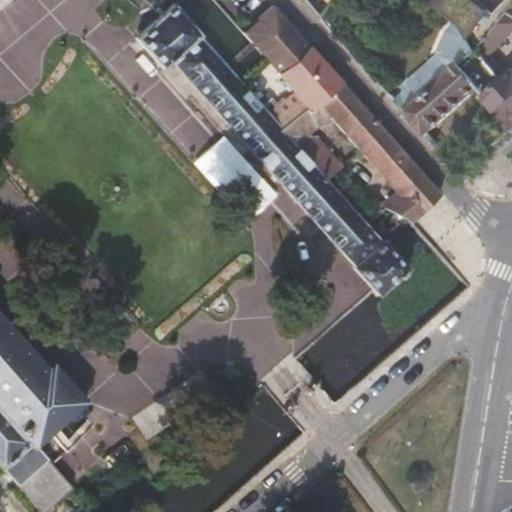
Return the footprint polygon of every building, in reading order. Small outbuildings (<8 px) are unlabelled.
[(511,0),(426,0),(426,1),(459,26),(471,54),(455,68),(476,93),(493,113),(510,133),(511,130),(511,73),(510,72),(501,81),(486,63),(511,31),(511,14),(507,11),(501,18),(476,0),(511,0)] [(351,266),(348,269),(369,291),(374,297),(407,269),(381,240),(378,243),(333,192),(326,185),(280,132),(265,115),(240,86),(211,55),(197,38),(200,36),(174,5),(168,10),(136,40),(162,70),(172,62),(351,266)] [(242,33),(248,39),(268,61),(297,35),(278,14),(271,7),(242,33)] [(268,61),(275,69),(292,90),(307,108),(338,83),(297,35),(268,61)] [(426,137),(476,93),(455,68),(404,112),(426,137)] [(311,136),(328,121),(365,162),(389,141),(338,83),(307,108),(280,132),(326,185),(341,172),(311,136)] [(307,108),(292,90),(265,115),(280,132),(307,108)] [(480,125),(496,145),(510,133),(493,113),(480,125)] [(399,197),(421,212),(438,196),(389,141),(365,162),(394,194),(399,197)] [(385,210),(394,214),(405,220),(410,222),(421,212),(399,197),(385,210)] [(394,214),(388,220),(395,229),(405,220),(394,214)] [(0,396),(5,403),(0,409),(0,410),(33,447),(43,437),(47,434),(64,453),(77,441),(60,423),(85,401),(51,362),(45,367),(0,317),(0,396)] [(41,511),(69,486),(50,465),(33,447),(0,410),(0,409),(5,403),(0,396),(0,466),(40,511),(41,511)] [(50,465),(59,456),(43,437),(33,447),(50,465)]
